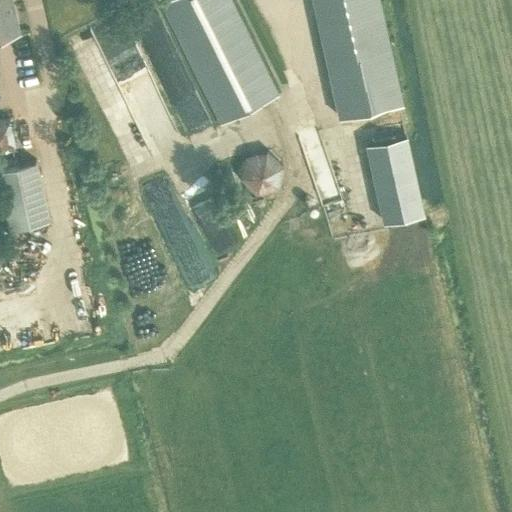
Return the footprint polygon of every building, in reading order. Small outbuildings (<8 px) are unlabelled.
[(0,0),(0,35),(20,31),(13,0),(0,0)] [(222,123),(278,94),(231,0),(167,0),(162,3),(222,123)] [(313,0),(339,116),(399,103),(375,0),(313,0)] [(142,37),(166,29),(157,1),(133,9),(142,37)] [(73,35),(121,162),(181,139),(167,103),(133,116),(111,59),(119,56),(116,47),(128,42),(119,18),(73,35)] [(0,145),(13,142),(7,117),(0,118),(0,145)] [(422,215),(405,135),(366,144),(383,224),(422,215)] [(284,177),(284,172),(284,167),(282,162),(280,157),(277,154),(273,151),(268,148),(263,147),(258,147),(253,148),(249,150),(244,153),(241,156),(238,161),(236,165),(236,170),(236,175),(237,180),(240,185),(243,189),(247,192),(252,194),(257,195),(262,195),(267,194),(271,193),(276,190),(279,186),(282,182),(284,177)] [(0,187),(8,227),(50,218),(38,160),(0,168),(0,187)]
